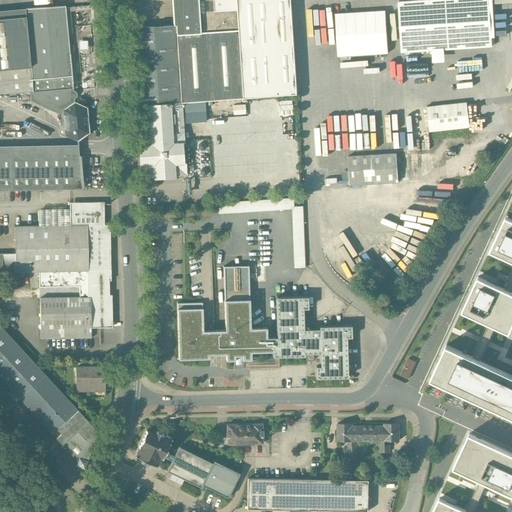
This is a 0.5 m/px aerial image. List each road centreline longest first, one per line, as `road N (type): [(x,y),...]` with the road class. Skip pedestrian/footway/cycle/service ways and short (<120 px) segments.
road 1 (residential): [(112,0),(134,306),(126,402)]
road 2 (unclassified): [(511,161),(373,387)]
road 3 (unclassified): [(126,402),(347,401),(373,387)]
road 4 (unknown): [(311,200),(395,193),(416,178),(433,147),(476,138),(493,125)]
road 5 (unclassified): [(373,387),(421,401),(413,479)]
road 6 (unknown): [(125,185),(0,199)]
